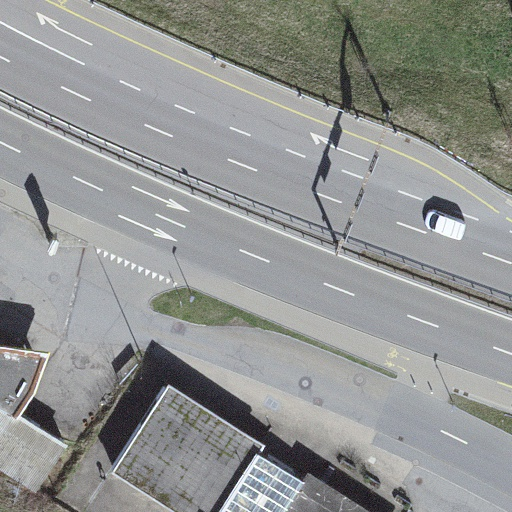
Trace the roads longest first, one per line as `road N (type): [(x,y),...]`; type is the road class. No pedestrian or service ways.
road 1 (primary): [(0,143),(155,217),(511,358)]
road 2 (primary): [(511,257),(167,126)]
road 3 (primary): [(167,126),(0,10)]
road 4 (primary): [(167,126),(0,51)]
